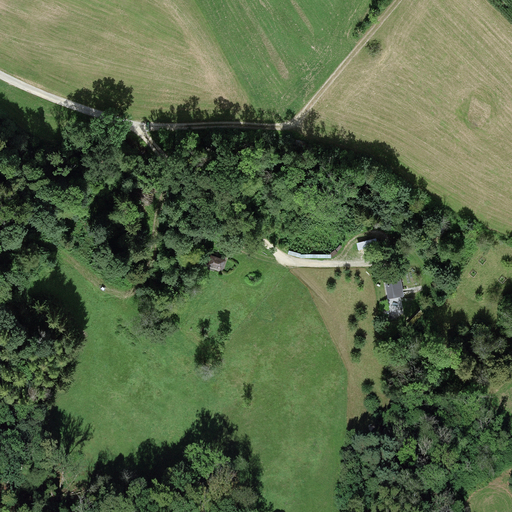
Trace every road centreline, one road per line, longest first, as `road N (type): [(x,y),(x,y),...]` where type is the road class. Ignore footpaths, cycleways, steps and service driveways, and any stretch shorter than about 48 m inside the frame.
road 1 (track): [(0,77),(132,126),(281,263),(366,265)]
road 2 (track): [(132,126),(291,125),(397,0)]
road 3 (track): [(166,162),(147,274),(128,296),(61,254),(0,231)]
